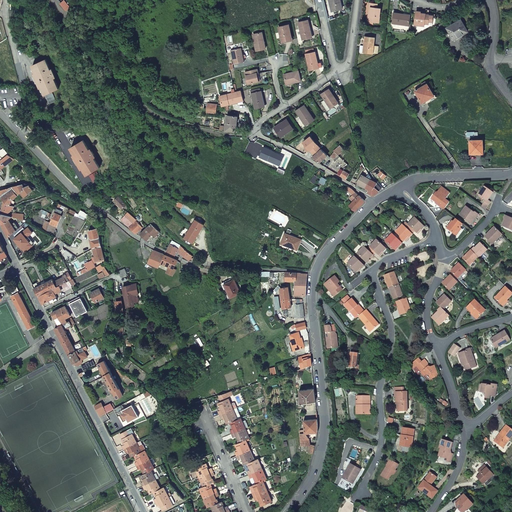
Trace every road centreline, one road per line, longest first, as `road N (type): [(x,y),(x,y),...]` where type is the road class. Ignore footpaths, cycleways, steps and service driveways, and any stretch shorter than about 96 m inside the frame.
road 1 (residential): [(0,113),(97,207),(183,261),(315,273)]
road 2 (residential): [(437,240),(372,272),(390,335),(379,387),(381,434),(363,492)]
road 3 (residential): [(315,273),(321,428),(312,471),(290,511)]
road 4 (secondary): [(143,511),(41,314)]
road 5 (residential): [(256,133),(374,201)]
